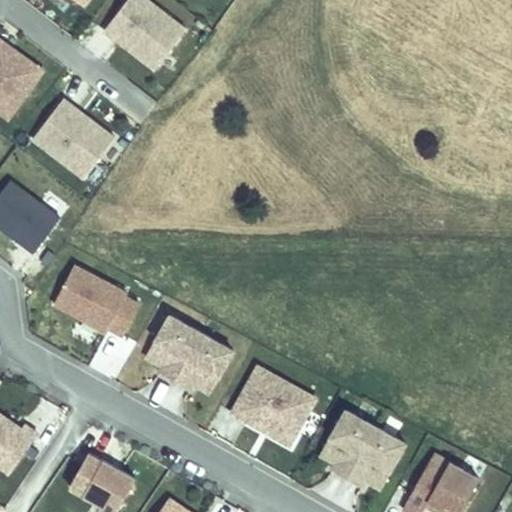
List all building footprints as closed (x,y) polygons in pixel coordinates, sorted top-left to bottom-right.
[(155,0),(122,0),(104,24),(117,35),(120,32),(136,44),(134,47),(153,62),(184,22),(155,0)] [(136,44),(120,32),(117,35),(134,47),(136,44)] [(0,106),(10,113),(44,65),(0,34),(0,33),(0,106)] [(32,134),(81,171),(112,131),(91,115),(88,118),(72,106),(74,102),(63,94),(32,134)] [(91,115),(74,102),(72,106),(88,118),(91,115)] [(0,185),(0,220),(33,245),(59,211),(9,174),(0,185)] [(127,287),(74,260),(54,299),(108,326),(109,322),(124,329),(139,298),(125,290),(127,287)] [(163,366),(160,370),(192,388),(195,383),(198,377),(213,386),(234,348),(171,314),(151,352),(166,360),(163,366)] [(166,360),(151,352),(148,357),(163,366),(166,360)] [(291,443),(317,398),(260,366),(235,411),(250,420),(252,416),(272,427),(270,431),(291,443)] [(198,377),(195,383),(210,392),(213,386),(198,377)] [(345,406),(324,446),(338,454),(335,459),(332,465),(363,481),(366,476),(369,470),(383,478),(405,438),(345,406)] [(0,408),(0,461),(9,468),(37,427),(24,419),(21,423),(0,408)] [(89,446),(77,470),(90,477),(84,489),(118,507),(136,472),(89,446)] [(338,454),(324,446),(321,452),(335,459),(338,454)] [(434,447),(402,505),(414,511),(421,511),(427,502),(444,511),(459,511),(487,462),(468,452),(462,463),(434,447)] [(369,470),(366,476),(380,484),(383,478),(369,470)] [(199,511),(168,492),(155,511),(199,511)]
